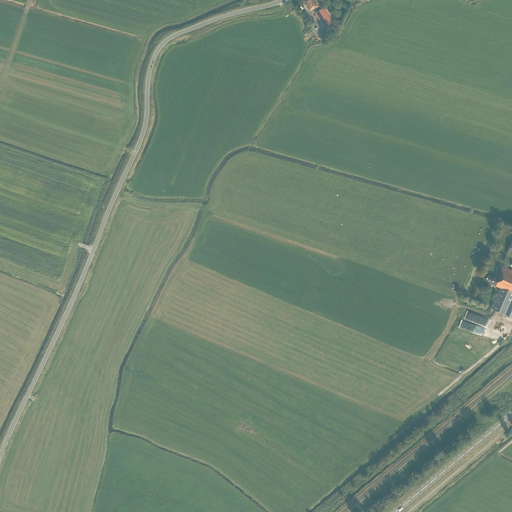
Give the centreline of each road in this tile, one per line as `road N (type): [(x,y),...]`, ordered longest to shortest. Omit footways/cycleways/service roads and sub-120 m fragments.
road 1 (unclassified): [(0,456),(142,135),(159,47),(218,18),(284,0)]
road 2 (tertiary): [(393,511),(511,413)]
